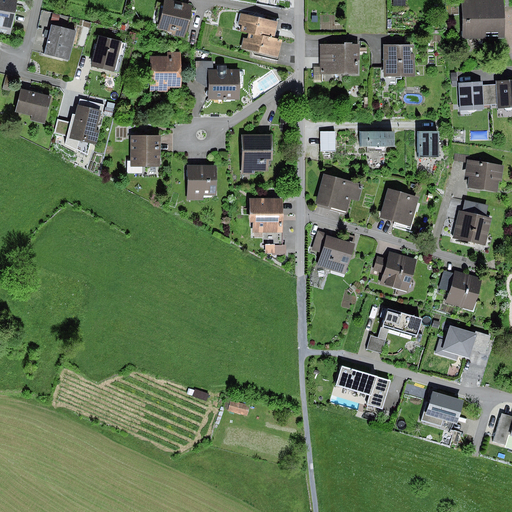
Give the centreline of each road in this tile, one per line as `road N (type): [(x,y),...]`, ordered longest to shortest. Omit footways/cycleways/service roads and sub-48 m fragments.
road 1 (track): [(315,511),(300,276)]
road 2 (residential): [(511,399),(329,352),(301,353)]
road 3 (residential): [(300,213),(474,264)]
road 4 (residential): [(299,78),(300,213)]
road 5 (residential): [(37,0),(19,73),(74,88)]
